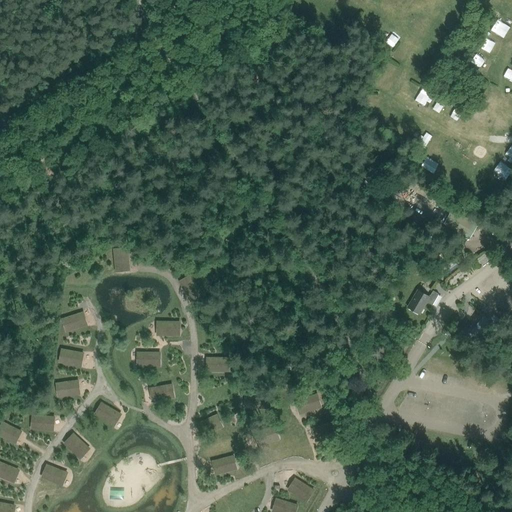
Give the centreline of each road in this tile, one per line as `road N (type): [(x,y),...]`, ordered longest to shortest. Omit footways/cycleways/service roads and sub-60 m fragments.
road 1 (track): [(137,0),(329,301)]
road 2 (track): [(0,121),(149,28)]
